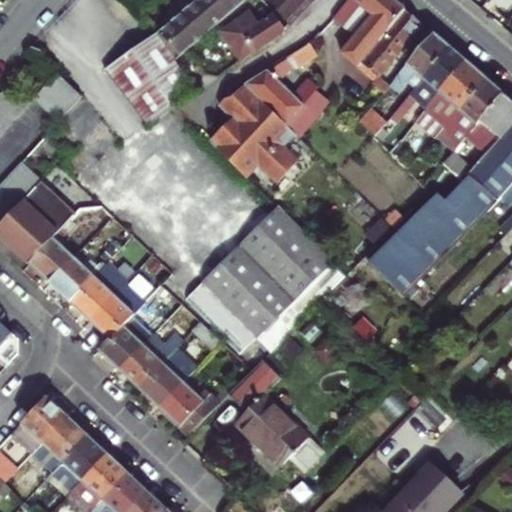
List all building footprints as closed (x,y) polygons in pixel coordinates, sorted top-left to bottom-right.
[(239,0),(193,0),(160,30),(179,53),(211,25),(239,0)] [(216,31),(236,61),(284,29),(271,11),(260,0),(252,0),(249,7),(216,31)] [(269,0),(289,24),(313,0),(269,0)] [(404,7),(395,0),(346,0),(333,16),(356,35),(341,54),(356,66),(404,7)] [(379,96),(389,84),(381,76),(408,45),(416,53),(434,32),(406,8),(354,71),(373,87),(371,89),(379,96)] [(150,123),(176,103),(197,87),(174,57),(179,53),(160,30),(157,27),(106,65),(150,123)] [(391,82),(400,90),(403,87),(405,89),(410,83),(417,89),(426,79),(453,47),(434,32),(416,53),(391,82)] [(310,54),(316,49),(309,40),(303,46),(310,54)] [(310,54),(303,46),(286,57),(306,81),(313,75),(304,63),(311,56),(310,54)] [(392,119),(398,124),(418,101),(426,108),(440,91),(467,60),(453,47),(426,79),(417,89),(392,119)] [(415,121),(436,138),(437,136),(440,132),(449,122),(455,114),(460,108),(487,76),(467,60),(440,91),(426,108),(415,121)] [(267,69),(247,82),(302,136),(338,91),(324,79),(302,106),(267,69)] [(45,111),(68,86),(56,76),(34,100),(45,111)] [(451,147),(453,150),(462,140),(504,92),(505,91),(487,76),(460,108),(455,114),(449,122),(440,132),(454,143),(451,147)] [(34,100),(12,81),(3,91),(24,111),(34,100)] [(302,136),(250,85),(224,110),(234,120),(214,141),(256,182),(267,171),(285,189),(313,161),(295,143),(302,136)] [(68,86),(45,111),(58,123),(80,99),(74,92),(68,86)] [(24,111),(3,91),(0,93),(0,104),(16,120),(24,111)] [(511,123),(511,99),(504,92),(462,140),(482,157),(511,123)] [(80,99),(58,123),(69,132),(64,137),(87,158),(109,134),(99,122),(80,99)] [(16,120),(0,104),(0,126),(6,131),(16,120)] [(369,107),(357,121),(375,138),(377,136),(384,128),(387,123),(369,107)] [(501,197),(511,185),(511,123),(482,157),(473,167),(463,179),(453,190),(443,181),(406,218),(397,228),(366,260),(406,299),(501,197)] [(377,136),(383,142),(390,133),(384,128),(377,136)] [(451,147),(454,143),(440,132),(437,136),(451,147)] [(443,161),(463,179),(473,167),(453,150),(443,161)] [(410,152),(401,163),(409,170),(415,163),(418,159),(410,152)] [(43,178),(24,160),(15,170),(34,188),(38,184),(43,178)] [(409,170),(417,177),(423,170),(415,163),(409,170)] [(34,188),(15,170),(5,180),(24,198),(34,188)] [(0,191),(16,207),(24,198),(5,180),(0,185),(0,191)] [(0,243),(27,270),(59,236),(75,219),(38,184),(34,188),(24,198),(16,207),(7,217),(0,224),(0,243)] [(511,185),(501,197),(510,206),(511,203),(511,216),(499,230),(505,235),(511,227),(511,185)] [(0,210),(7,217),(16,207),(0,191),(0,210)] [(256,340),(272,355),(325,301),(350,276),(283,209),(191,301),(245,352),(256,340)] [(388,219),(397,228),(406,218),(397,210),(388,219)] [(46,289),(78,255),(59,236),(27,270),(46,289)] [(46,289),(66,309),(98,275),(78,255),(46,289)] [(66,309),(85,327),(123,287),(104,268),(98,275),(66,309)] [(131,278),(123,287),(139,301),(146,293),(131,278)] [(106,348),(128,325),(145,307),(139,301),(123,287),(85,327),(106,348)] [(0,350),(14,335),(0,321),(0,350)] [(97,356),(116,375),(147,343),(128,325),(106,348),(97,356)] [(221,346),(199,325),(189,336),(210,357),(221,346)] [(116,375),(135,394),(167,360),(181,345),(168,333),(156,346),(150,341),(147,343),(116,375)] [(154,414),(188,380),(167,360),(135,394),(154,414)] [(326,449),(316,439),(270,394),(285,378),(267,361),(261,367),(234,394),(252,412),(248,416),(294,461),(304,471),(326,449)] [(154,414),(174,433),(207,398),(188,380),(154,414)] [(36,445),(72,407),(51,387),(24,416),(35,426),(26,435),(36,445)] [(36,445),(57,465),(93,427),(72,407),(36,445)] [(15,424),(26,435),(35,426),(24,416),(15,424)] [(242,423),(287,468),(294,461),(248,416),(242,423)] [(68,494),(74,488),(113,447),(93,427),(57,465),(48,475),(68,494)] [(0,441),(0,463),(10,473),(22,460),(1,440),(0,441)] [(74,488),(94,507),(132,466),(113,447),(74,488)] [(0,483),(10,473),(0,463),(0,483)] [(99,511),(128,511),(153,486),(132,466),(94,507),(99,511)] [(433,467),(391,511),(445,511),(462,494),(433,467)] [(166,511),(172,505),(153,486),(128,511),(166,511)] [(0,511),(13,511),(18,507),(6,496),(0,502),(0,511)]
